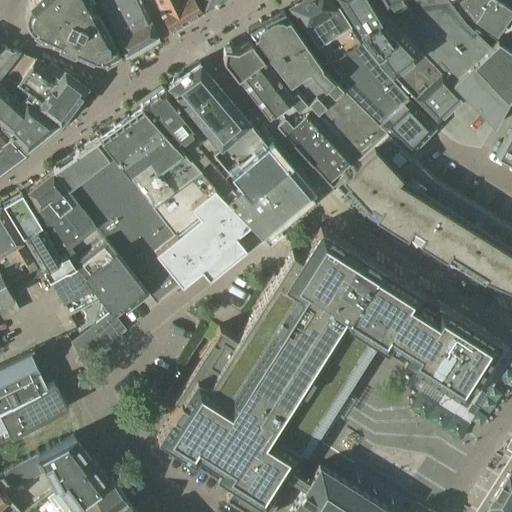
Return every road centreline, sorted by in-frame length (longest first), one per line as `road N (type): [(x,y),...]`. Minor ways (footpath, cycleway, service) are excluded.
road 1 (residential): [(222,511),(158,470),(103,403),(110,370),(134,336),(274,229)]
road 2 (residential): [(444,511),(511,409)]
